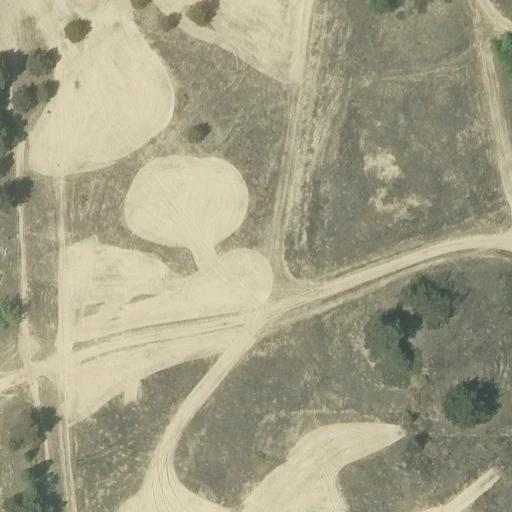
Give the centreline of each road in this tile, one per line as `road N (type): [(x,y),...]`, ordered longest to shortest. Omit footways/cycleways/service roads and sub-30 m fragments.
road 1 (track): [(0,383),(55,363),(204,334),(511,235)]
road 2 (track): [(511,182),(479,0)]
road 3 (track): [(66,361),(75,511)]
